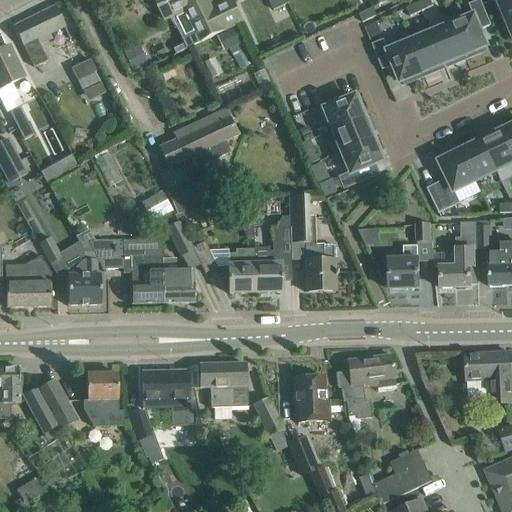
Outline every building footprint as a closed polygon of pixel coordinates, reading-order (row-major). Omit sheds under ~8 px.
[(155,0),(166,21),(186,11),(188,11),(203,42),(244,22),(233,0),(231,0),(215,8),(211,0),(155,0)] [(269,0),(274,10),(288,3),(286,0),(269,0)] [(431,0),(425,0),(419,3),(423,11),(434,6),(431,0)] [(474,17),(452,26),(466,60),(481,54),(479,50),(487,47),(480,30),(491,26),(480,0),(469,5),(474,17)] [(511,0),(493,0),(503,24),(507,22),(511,33),(511,0)] [(419,3),(408,8),(411,16),(423,11),(419,3)] [(14,27),(26,52),(34,68),(48,61),(40,44),(52,39),(50,35),(64,28),(54,7),(14,27)] [(452,26),(431,34),(444,65),(450,62),(452,66),(466,60),(452,26)] [(431,34),(410,43),(424,77),(439,71),(437,68),(444,65),(431,34)] [(409,44),(405,35),(385,43),(384,40),(372,45),(383,71),(394,66),(401,83),(408,79),(410,83),(424,77),(410,43),(409,44)] [(0,50),(0,99),(5,109),(20,101),(11,85),(25,78),(18,64),(9,46),(0,50)] [(126,59),(132,71),(147,64),(141,52),(126,59)] [(73,69),(72,69),(83,92),(88,101),(105,93),(100,83),(94,73),(97,72),(91,60),(73,69)] [(37,93),(25,99),(42,134),(55,127),(43,103),(42,103),(37,93)] [(322,110),(331,131),(362,118),(359,112),(363,111),(358,99),(359,99),(358,95),(322,110)] [(196,168),(230,153),(224,142),(238,136),(226,109),(173,134),(176,139),(157,148),(168,169),(192,158),(196,168)] [(331,131),(340,152),(370,139),(368,133),(372,132),(367,120),(368,120),(367,116),(362,118),(331,131)] [(511,122),(500,128),(511,152),(511,122)] [(299,131),(310,154),(318,150),(307,127),(299,131)] [(488,139),(482,142),(496,172),(511,163),(511,152),(500,128),(486,135),(488,139)] [(370,139),(340,152),(349,174),(353,183),(353,184),(376,174),(376,173),(372,165),(380,162),(377,154),(380,153),(375,141),(377,141),(375,137),(370,139)] [(8,138),(0,142),(0,169),(8,185),(27,174),(8,138)] [(473,141),(459,148),(476,182),(496,172),(482,142),(475,145),(473,141)] [(476,182),(459,148),(445,155),(447,159),(440,162),(448,179),(427,189),(439,214),(460,204),(455,192),(476,182)] [(201,176),(167,192),(177,213),(211,197),(201,176)] [(318,184),(324,196),(332,192),(326,180),(318,184)] [(162,191),(140,202),(151,223),(172,211),(162,191)] [(289,217),(290,257),(291,257),(291,243),(305,243),(305,261),(304,261),(305,293),(335,292),(335,277),(337,277),(337,272),(335,272),(334,245),(315,246),(314,217),(308,218),(307,197),(289,198),(290,217),(289,217)] [(250,200),(227,204),(230,217),(252,212),(250,200)] [(501,214),(511,213),(511,204),(500,205),(501,214)] [(271,250),(254,250),(255,294),(282,293),(281,265),(279,265),(279,257),(290,257),(289,217),(282,218),(277,229),(271,229),(272,254),(271,254),(271,250)] [(180,256),(191,250),(191,248),(178,223),(166,230),(180,256)] [(476,227),(476,223),(460,223),(461,238),(455,238),(455,267),(440,267),(441,289),(471,288),(470,284),(478,284),(478,267),(475,267),(475,250),(477,249),(476,227)] [(430,224),(415,225),(416,243),(431,243),(431,242),(430,224)] [(492,249),(491,226),(476,227),(477,249),(492,249)] [(49,238),(39,245),(50,265),(61,259),(49,238)] [(124,256),(123,241),(95,242),(88,242),(101,270),(106,270),(123,270),(123,273),(132,273),(132,305),(163,305),(161,256),(124,256)] [(191,248),(191,250),(204,273),(217,266),(203,242),(191,248)] [(511,244),(503,245),(503,253),(489,253),(490,288),(511,287),(511,244)] [(404,259),(389,260),(389,283),(390,290),(419,289),(419,262),(418,247),(417,247),(404,247),(404,259)] [(228,255),(228,275),(229,295),(255,294),(254,250),(235,251),(235,255),(228,255)] [(83,275),(67,275),(67,307),(100,306),(100,275),(97,275),(96,260),(93,260),(93,252),(83,252),(83,275)] [(176,271),(175,259),(163,259),(163,256),(161,256),(163,305),(194,304),(194,271),(176,271)] [(51,279),(6,280),(6,308),(52,307),(51,279)] [(511,383),(511,354),(467,356),(468,383),(470,383),(470,397),(492,396),(493,400),(511,399),(511,383)] [(348,417),(358,416),(358,420),(371,418),(369,402),(364,402),(362,387),(376,385),(377,392),(396,390),(391,356),(347,362),(348,372),(336,374),(338,389),(341,389),(343,403),(346,402),(348,417)] [(210,408),(246,408),(245,364),(200,365),(200,385),(200,389),(210,389),(210,408)] [(0,394),(0,419),(11,420),(11,405),(19,405),(19,368),(2,369),(2,383),(1,383),(1,394),(0,394)] [(143,402),(166,401),(166,412),(171,412),(171,427),(187,426),(195,426),(194,413),(189,413),(188,373),(142,374),(143,402)] [(86,376),(87,402),(83,402),(83,411),(93,427),(123,426),(123,412),(118,412),(117,375),(86,376)] [(328,403),(325,403),(324,378),(294,379),(296,423),(329,422),(328,403)] [(55,382),(37,392),(57,426),(59,430),(76,420),(55,382)] [(57,426),(37,392),(23,397),(43,434),(57,426)] [(254,407),(269,437),(283,430),(268,400),(254,407)] [(144,413),(130,418),(139,442),(138,442),(151,465),(163,460),(154,436),(153,436),(144,413)] [(511,425),(499,430),(506,452),(511,450),(511,425)] [(287,444),(297,470),(300,478),(310,474),(319,471),(318,468),(305,437),(287,444)] [(511,511),(511,459),(503,463),(485,472),(502,511),(511,511)] [(377,498),(380,506),(433,482),(424,462),(373,485),(377,498)] [(333,492),(323,466),(318,468),(319,471),(310,474),(320,500),(324,499),(329,511),(345,511),(337,490),(333,492)] [(370,475),(359,479),(366,501),(377,498),(373,485),(370,475)] [(21,499),(14,503),(17,509),(46,493),(38,478),(16,490),(21,499)] [(48,511),(49,511),(40,498),(32,503),(37,511),(48,511)] [(426,511),(422,500),(394,511),(426,511)]
